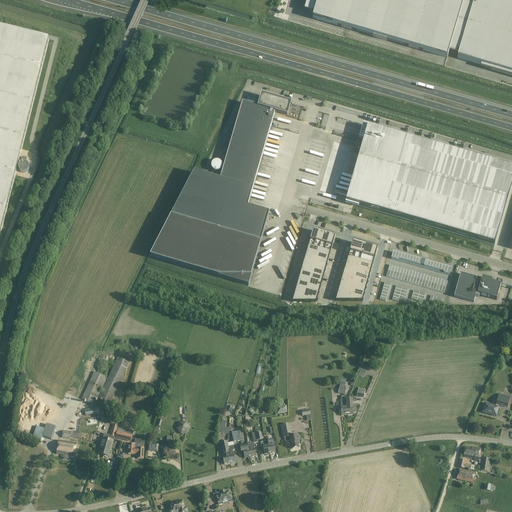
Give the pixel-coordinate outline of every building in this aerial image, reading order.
[(511,0),(307,0),(304,11),(314,13),(313,18),(447,58),(449,53),(458,56),(457,58),(481,65),(481,67),(511,76),(511,0)] [(0,236),(20,154),(49,40),(0,27),(0,236)] [(210,177),(194,172),(150,257),(248,286),(269,214),(247,208),(275,112),(287,115),(290,104),(262,96),(259,107),(242,102),(220,180),(217,179),(218,175),(211,173),(210,177)] [(338,118),(333,134),(353,139),(357,124),(338,118)] [(346,202),(346,203),(357,206),(357,207),(358,207),(359,206),(380,212),(495,245),(511,184),(511,168),(445,149),(363,125),(359,138),(364,140),(346,202)] [(211,165),(211,166),(211,167),(212,169),(213,170),(214,171),(215,171),(216,172),(217,172),(218,172),(219,171),(220,171),(221,170),(221,169),(222,169),(222,167),(222,166),(222,165),(222,164),(221,164),(221,163),(220,162),(219,162),(218,161),(217,161),(216,161),(215,161),(214,162),(213,162),(213,163),(212,164),(211,165)] [(313,231),(310,241),(316,242),(319,232),(313,231)] [(319,232),(316,242),(320,244),(321,244),(324,234),(319,232)] [(324,234),(321,244),(327,246),(330,235),(324,234)] [(330,235),(327,246),(332,247),(335,237),(330,235)] [(310,241),(308,247),(318,249),(320,244),(316,242),(310,241)] [(353,242),(350,252),(356,254),(359,244),(353,242)] [(320,244),(318,249),(331,253),(332,247),(327,246),(321,244),(320,244)] [(359,244),(356,254),(362,256),(365,246),(359,244)] [(365,246),(362,256),(364,256),(368,258),(371,247),(365,246)] [(308,247),(307,252),(316,255),(318,249),(308,247)] [(371,247),(368,258),(375,259),(378,249),(371,247)] [(318,249),(316,255),(329,259),(331,253),(318,249)] [(307,252),(305,258),(315,261),(316,255),(307,252)] [(350,252),(348,258),(362,262),(363,261),(364,256),(362,256),(356,254),(350,252)] [(316,255),(315,261),(327,265),(329,259),(316,255)] [(305,258),(303,264),(313,267),(315,261),(305,258)] [(348,258),(346,264),(361,268),(361,265),(362,262),(348,258)] [(315,261),(313,267),(326,270),(327,265),(315,261)] [(303,264),(302,270),(311,272),(313,267),(303,264)] [(346,264),(345,269),(356,273),(359,274),(360,269),(361,268),(346,264)] [(313,267),(311,272),(324,276),(326,270),(313,267)] [(345,270),(343,275),(354,278),(356,273),(345,269),(345,270)] [(302,270),(300,275),(310,278),(311,272),(302,270)] [(311,272),(310,278),(322,282),(324,276),(311,272)] [(356,273),(354,278),(368,282),(370,277),(359,274),(356,273)] [(481,280),(460,274),(454,297),(474,303),(476,294),(496,300),(500,288),(501,286),(491,283),(492,281),(482,278),(481,280)] [(300,275),(298,281),(308,284),(310,278),(300,275)] [(343,275),(341,281),(352,284),(354,278),(343,275)] [(310,278),(308,284),(321,288),(322,282),(310,278)] [(354,278),(352,284),(366,288),(368,282),(354,278)] [(298,281),(297,287),(306,290),(308,284),(298,281)] [(341,281),(340,287),(351,290),(352,284),(341,281)] [(308,284),(306,290),(319,293),(321,288),(308,284)] [(352,284),(351,290),(365,294),(366,288),(352,284)] [(297,287),(295,293),(305,295),(306,290),(297,287)] [(340,287),(338,293),(349,296),(351,290),(340,287)] [(305,295),(303,302),(316,302),(319,293),(306,290),(305,295)] [(349,296),(348,302),(363,302),(363,300),(365,294),(351,290),(349,296)] [(295,293),(292,302),(303,302),(305,295),(295,293)] [(338,293),(336,301),(348,302),(349,296),(338,293)] [(129,363),(118,357),(99,399),(111,404),(129,363)] [(105,378),(106,377),(94,372),(82,399),(93,404),(96,399),(105,378)] [(511,397),(499,394),(496,404),(496,406),(485,403),(482,412),(496,416),(499,407),(498,407),(499,405),(508,408),(511,397)] [(339,411),(339,412),(339,413),(339,414),(340,415),(342,415),(347,415),(346,400),(341,400),(341,408),(341,409),(339,409),(339,410),(339,411)] [(352,400),(346,400),(347,415),(353,414),(353,413),(355,413),(356,412),(357,411),(357,409),(356,408),(355,407),(353,407),(352,400)] [(100,413),(99,407),(85,409),(86,416),(100,413)] [(185,422),(185,418),(180,418),(180,422),(177,428),(181,434),(187,433),(190,427),(186,422),(185,422)] [(227,422),(222,420),(220,427),(219,433),(229,434),(229,428),(225,428),(227,422)] [(57,427),(47,424),(42,436),(52,440),(57,427)] [(104,434),(101,447),(111,450),(113,441),(112,441),(113,437),(115,438),(118,426),(113,424),(110,436),(104,434)] [(288,424),(281,425),(284,438),(284,437),(285,441),(286,441),(288,441),(290,441),(292,449),(299,448),(298,444),(299,444),(299,439),(298,439),(297,435),(292,436),(291,432),(289,432),(288,424)] [(82,432),(74,431),(74,432),(71,431),(71,432),(63,431),(62,438),(70,439),(70,437),(81,439),(82,432)] [(242,434),(241,431),(231,432),(233,442),(242,441),(241,434),(242,434)] [(133,435),(117,432),(116,438),(124,440),(124,439),(131,441),(133,435)] [(258,443),(258,441),(256,433),(252,433),(254,443),(248,444),(250,457),(255,456),(254,448),(255,448),(254,443),(258,443)] [(224,465),(230,464),(228,452),(230,452),(229,447),(228,442),(227,442),(226,440),(223,441),(223,443),(220,443),(223,455),(224,457),(223,457),(224,465)] [(76,444),(59,441),(57,454),(74,457),(76,444)] [(270,454),(268,442),(261,443),(262,448),(263,448),(264,455),(270,454)] [(137,459),(143,460),(144,449),(138,448),(139,445),(135,445),(135,444),(129,444),(128,454),(134,455),(134,454),(138,454),(137,459)] [(250,457),(248,444),(244,445),(244,446),(240,447),(241,452),(243,451),(245,458),(250,457)] [(170,456),(170,458),(176,457),(175,446),(171,447),(171,448),(166,449),(166,448),(161,448),(162,458),(168,457),(170,456)] [(101,447),(99,454),(105,456),(104,457),(105,458),(107,458),(108,457),(109,457),(111,450),(101,447)] [(481,449),(465,447),(463,457),(475,459),(475,460),(482,462),(481,471),(488,472),(490,460),(482,459),(482,460),(479,460),(481,449)] [(467,461),(459,460),(457,467),(465,469),(479,471),(479,467),(466,464),(467,461)] [(122,462),(116,461),(113,472),(119,473),(122,462)] [(475,473),(460,469),(457,479),(472,483),(475,473)] [(495,486),(485,483),(484,490),(493,492),(493,491),(495,491),(496,487),(495,487),(495,486)] [(232,500),(230,491),(225,492),(225,491),(220,493),(216,494),(218,503),(219,505),(232,502),(232,500)] [(184,509),(182,502),(174,504),(174,503),(170,504),(171,510),(168,511),(176,511),(180,511),(186,511),(186,509),(184,509)]
